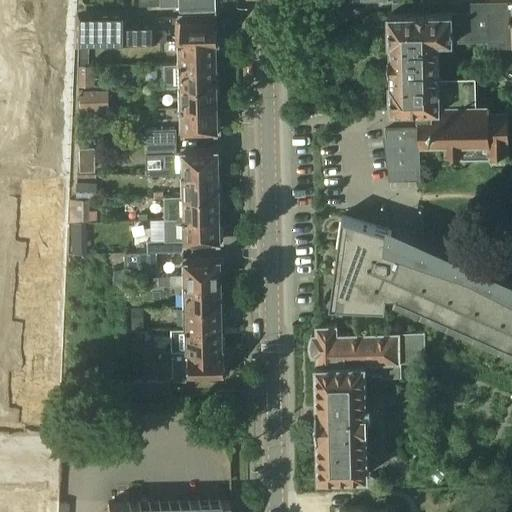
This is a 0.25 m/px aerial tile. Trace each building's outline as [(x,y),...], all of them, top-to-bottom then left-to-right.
[(511,0),(396,0),(396,10),(390,10),(390,39),(392,39),(393,51),(390,51),(390,67),(392,67),(392,79),(391,79),(391,107),(419,107),(448,107),(448,102),(462,102),(462,105),(476,105),(476,94),(476,77),(441,77),(441,39),(491,38),(491,44),(511,43),(511,0)] [(0,3),(0,17),(27,19),(27,4),(0,3)] [(55,7),(54,15),(66,15),(67,7),(55,7)] [(81,43),(107,43),(167,41),(167,32),(153,32),(153,23),(126,24),(126,15),(87,16),(83,20),(81,43)] [(0,17),(0,32),(26,33),(27,19),(0,17)] [(178,18),(178,41),(218,40),(218,17),(178,18)] [(54,28),(54,36),(66,36),(66,28),(54,28)] [(0,32),(0,46),(25,48),(26,33),(0,32)] [(54,36),(53,44),(65,44),(66,36),(54,36)] [(219,53),(218,40),(178,41),(179,62),(216,62),(215,53),(219,53)] [(0,46),(0,60),(25,62),(25,48),(0,46)] [(53,57),(52,65),(64,65),(65,57),(53,57)] [(0,60),(0,75),(24,76),(25,62),(0,60)] [(165,86),(179,85),(219,84),(219,73),(216,73),(216,62),(179,62),(164,63),(165,86)] [(52,65),(52,73),(64,73),(64,65),(52,65)] [(95,86),(96,65),(81,65),(80,85),(95,86)] [(0,75),(0,89),(24,91),(24,76),(0,75)] [(217,107),(216,98),(220,98),(219,84),(179,85),(180,107),(217,107)] [(52,85),(51,93),(63,94),(64,86),(52,85)] [(0,89),(0,104),(23,105),(24,91),(0,89)] [(109,110),(109,90),(84,90),(84,94),(80,94),(80,110),(109,110)] [(51,93),(51,101),(63,102),(63,94),(51,93)] [(448,107),(419,107),(420,128),(420,143),(446,142),(446,153),(461,153),(462,159),(490,158),(490,151),(508,152),(508,136),(510,136),(509,109),(490,109),(490,101),(482,101),(482,94),(476,94),(476,105),(462,105),(462,102),(448,102),(448,107)] [(0,104),(0,118),(23,120),(23,105),(0,104)] [(217,117),(217,107),(180,107),(180,131),(220,130),(220,117),(217,117)] [(50,114),(50,122),(62,123),(62,115),(50,114)] [(0,118),(0,133),(22,134),(23,120),(0,118)] [(50,122),(50,130),(62,131),(62,123),(50,122)] [(147,129),(147,140),(176,139),(176,128),(147,129)] [(420,143),(420,128),(386,129),(391,173),(404,173),(405,180),(421,179),(420,143)] [(0,133),(0,147),(21,148),(22,134),(0,133)] [(148,175),(181,174),(218,173),(218,163),(221,163),(221,149),(181,150),(180,140),(150,141),(147,141),(148,175)] [(49,143),(49,151),(61,151),(61,143),(49,143)] [(0,147),(0,161),(21,163),(21,148),(0,147)] [(78,169),(93,169),(92,147),(78,147),(78,169)] [(49,151),(49,159),(61,159),(61,151),(49,151)] [(0,161),(0,177),(20,178),(21,163),(0,161)] [(48,173),(48,181),(60,181),(60,173),(48,173)] [(182,195),(222,194),(221,182),(219,182),(218,173),(181,174),(182,195)] [(76,197),(96,197),(96,181),(76,182),(76,197)] [(0,221),(2,222),(2,199),(12,199),(13,185),(0,184),(0,221)] [(222,208),(222,194),(182,195),(165,195),(165,218),(182,218),(219,217),(219,208),(222,208)] [(88,198),(69,199),(69,220),(88,220),(88,198)] [(511,293),(470,272),(390,246),(392,230),(342,215),(330,304),(385,306),(387,293),(397,293),(394,299),(511,351),(511,293)] [(219,228),(219,217),(182,218),(165,218),(166,239),(148,239),(148,251),(154,251),(183,251),(183,242),(223,241),(223,228),(219,228)] [(0,221),(0,260),(10,261),(10,246),(1,246),(2,222),(0,221)] [(68,229),(81,229),(81,221),(68,221),(68,229)] [(148,251),(125,252),(126,268),(155,267),(154,251),(148,251)] [(183,261),(183,274),(158,274),(158,284),(171,283),(184,283),(220,282),(220,273),(223,273),(223,260),(183,261)] [(0,280),(9,281),(9,267),(0,266),(0,280)] [(184,305),(224,304),(224,293),(220,293),(220,282),(184,283),(184,305)] [(129,285),(129,294),(141,294),(141,285),(129,285)] [(221,327),(221,317),(224,317),(224,304),(184,305),(184,328),(221,327)] [(133,308),(133,328),(144,328),(143,307),(133,308)] [(425,348),(425,331),(337,332),(337,324),(316,324),(316,332),(311,332),(310,335),(309,339),(309,343),(310,351),(312,354),(318,354),(318,361),(316,361),(318,474),(362,473),(367,473),(366,369),(382,369),(382,373),(400,373),(400,360),(415,360),(425,348)] [(221,337),(221,327),(184,328),(171,328),(172,350),(173,350),(185,350),(225,349),(225,337),(221,337)] [(133,337),(134,351),(144,351),(143,337),(133,337)] [(225,372),(225,349),(185,350),(173,350),(174,379),(185,379),(185,373),(225,372)] [(169,380),(134,380),(134,394),(169,393),(169,380)] [(0,489),(0,511),(20,511),(21,491),(0,489)] [(21,491),(20,511),(43,511),(45,491),(21,491)] [(228,511),(228,500),(220,501),(107,502),(107,511),(228,511)]
